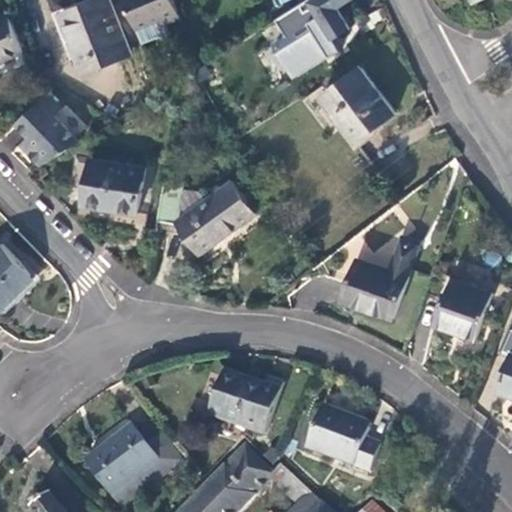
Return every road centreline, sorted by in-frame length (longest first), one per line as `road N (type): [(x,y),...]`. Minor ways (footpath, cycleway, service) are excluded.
road 1 (residential): [(511,477),(426,401),(351,352),(268,328),(142,317)]
road 2 (residential): [(0,174),(142,317)]
road 3 (residential): [(142,317),(17,395)]
